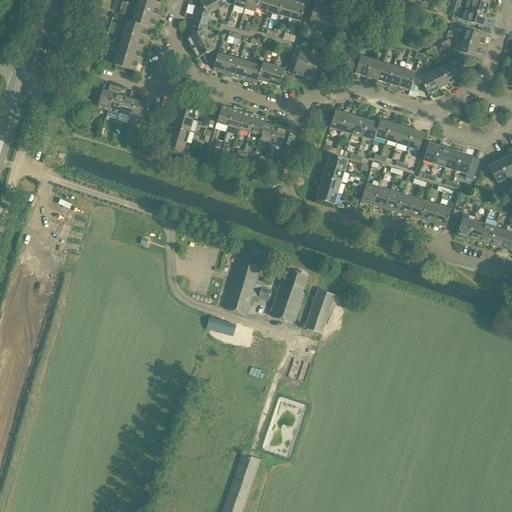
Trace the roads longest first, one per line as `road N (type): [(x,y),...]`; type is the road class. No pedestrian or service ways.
road 1 (residential): [(511,275),(440,253),(419,231),(295,201),(282,176),(298,123),(295,102)]
road 2 (unclassified): [(0,225),(44,73),(20,72)]
road 3 (residential): [(295,102),(354,91),(438,108)]
